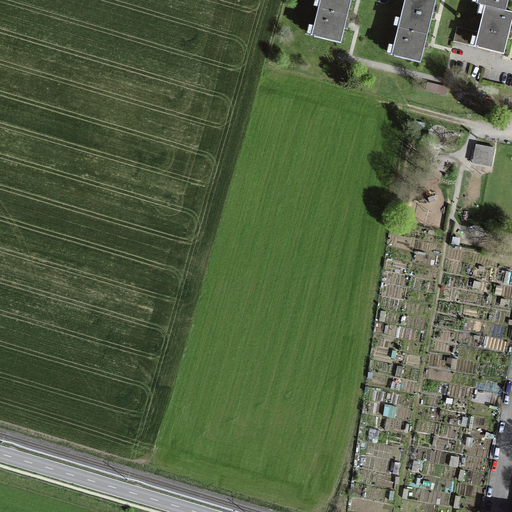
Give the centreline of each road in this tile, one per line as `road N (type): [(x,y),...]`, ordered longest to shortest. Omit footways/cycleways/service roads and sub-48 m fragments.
road 1 (primary): [(0,450),(198,511)]
road 2 (residential): [(487,511),(511,381)]
